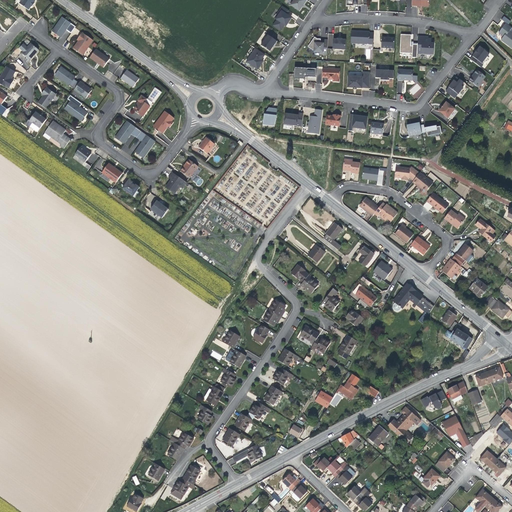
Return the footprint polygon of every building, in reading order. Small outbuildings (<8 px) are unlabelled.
[(21,0),(19,3),(29,10),(32,7),(34,5),(35,3),(35,2),(36,0),(21,0)] [(306,6),(310,1),(307,0),(294,0),(291,5),(302,12),(306,6)] [(287,14),(289,10),(283,6),(279,11),(281,12),(276,19),(277,19),(273,25),(281,30),(285,25),(287,22),(288,22),(291,17),(287,14)] [(506,23),(508,24),(510,21),(504,16),(502,20),(506,23)] [(66,29),(71,33),(76,27),(63,17),(53,31),(61,37),(64,33),(66,29)] [(511,27),(508,24),(506,23),(502,29),(499,33),(504,37),(509,30),(511,27)] [(511,32),(509,30),(504,37),(501,40),(511,48),(511,32)] [(78,44),(77,43),(73,48),(83,55),(93,40),(82,32),(77,39),(79,41),(80,41),(78,44)] [(361,34),(351,33),(351,44),(374,45),(374,34),(369,34),(369,33),(365,33),(365,34),(361,34)] [(278,41),(269,35),(262,45),(271,51),(275,46),(278,41)] [(412,54),(413,47),(412,47),(411,47),(412,36),(401,36),(400,54),(412,54)] [(327,54),(328,39),(322,39),(318,39),(315,37),(308,47),(314,50),(314,52),(320,52),(323,52),(323,54),(327,54)] [(426,37),(418,37),(418,46),(418,54),(434,55),(434,44),(432,44),(432,39),(429,39),(426,39),(426,37)] [(395,49),(395,39),(388,38),(382,38),(382,48),(395,49)] [(338,40),(333,39),(333,49),(346,50),(346,40),(342,40),(342,39),(340,39),(338,39),(338,40)] [(27,47),(23,52),(22,54),(30,61),(35,55),(39,50),(31,43),(27,47)] [(475,54),(470,59),(481,67),(485,62),(484,61),(487,57),(489,54),(480,47),(478,50),(477,49),(476,52),(474,54),(475,54)] [(262,60),(266,54),(256,48),(247,62),(258,69),(263,63),(261,61),(262,60)] [(96,49),(90,58),(99,64),(104,68),(110,59),(96,49)] [(6,67),(0,77),(0,84),(9,89),(13,82),(10,81),(12,78),(15,72),(6,67)] [(69,85),(74,79),(75,77),(68,72),(61,67),(55,75),(69,85)] [(305,79),(305,77),(305,74),(308,74),(308,77),(317,77),(317,68),(295,67),(295,74),(294,78),(300,78),(305,79)] [(331,78),(331,79),(333,80),(333,81),(340,82),(340,69),(323,68),(323,77),(329,77),(329,78),(331,78)] [(127,70),(121,78),(126,82),(133,87),(139,79),(127,70)] [(485,76),(477,70),(473,75),(469,81),(477,87),(485,76)] [(394,71),(376,71),(376,79),(381,79),(381,81),(385,81),(390,81),(390,80),(394,80),(394,71)] [(398,71),(398,81),(405,81),(413,81),(413,76),(413,71),(398,71)] [(370,75),(364,74),(364,77),(349,77),(349,88),(356,88),(363,88),(370,88),(370,75)] [(452,83),(449,86),(458,93),(465,84),(456,77),(452,83)] [(79,83),(74,79),(69,85),(75,89),(79,83)] [(88,87),(80,82),(79,83),(75,89),(74,90),(86,98),(92,90),(88,87)] [(458,93),(449,86),(446,91),(455,98),(458,93)] [(44,96),(38,103),(46,108),(56,94),(47,87),(43,92),(45,93),(44,96)] [(80,107),(82,104),(70,95),(68,99),(71,101),(65,109),(81,121),(87,113),(82,109),(80,107)] [(137,105),(134,110),(143,117),(150,107),(144,103),(147,99),(142,96),(138,101),(139,101),(138,103),(137,104),(137,105)] [(443,106),(439,111),(447,118),(454,109),(446,102),(443,106)] [(273,109),(269,107),(264,113),(263,124),(268,124),(268,122),(275,123),(276,118),(277,115),(273,114),(273,109)] [(165,111),(155,125),(164,132),(166,128),(166,127),(167,126),(168,125),(170,127),(173,123),(172,121),(174,118),(165,111)] [(30,127),(37,132),(46,120),(41,116),(36,112),(30,121),(29,120),(25,124),(30,127)] [(285,125),(298,126),(299,116),(293,115),(291,115),(286,114),(285,125)] [(351,114),(349,131),(353,131),(353,127),(367,129),(368,118),(362,117),(355,116),(355,115),(351,114)] [(327,116),(326,124),(340,126),(341,116),(336,115),(336,117),(334,116),(327,116)] [(322,117),(315,116),(313,116),(311,116),(310,122),(308,122),(307,126),(310,127),(309,133),(320,134),(322,117)] [(58,142),(63,135),(66,131),(53,121),(45,132),(58,142)] [(131,134),(136,127),(127,121),(116,138),(119,140),(124,144),(131,134)] [(377,123),(372,122),(371,133),(383,134),(385,124),(377,123)] [(409,136),(422,134),(421,126),(420,123),(415,124),(407,126),(409,136)] [(431,127),(425,128),(426,133),(427,133),(428,137),(442,134),(441,127),(437,127),(437,126),(431,127)] [(131,134),(136,138),(141,131),(136,127),(131,134)] [(141,131),(136,138),(142,142),(147,136),(141,131)] [(63,135),(58,142),(61,144),(60,146),(64,149),(69,142),(65,139),(67,137),(65,136),(63,135)] [(147,136),(142,142),(135,152),(140,155),(144,158),(155,141),(147,136)] [(202,143),(199,147),(207,153),(215,144),(206,137),(202,143)] [(81,146),(75,155),(85,162),(91,154),(86,150),(81,146)] [(186,164),(186,165),(185,166),(181,171),(189,178),(198,166),(189,159),(186,164)] [(359,173),(360,163),(352,162),(353,160),(344,159),(343,169),(349,170),(351,170),(351,173),(359,173)] [(102,173),(116,183),(122,174),(113,168),(114,167),(109,163),(102,173)] [(404,178),(403,180),(408,180),(408,179),(409,179),(409,178),(410,168),(396,167),(395,177),(402,178),(404,178)] [(410,168),(409,178),(411,178),(414,181),(419,173),(411,167),(410,168)] [(379,170),(364,168),(362,179),(371,180),(377,181),(379,170)] [(186,182),(172,173),(169,178),(171,180),(170,182),(165,188),(174,194),(180,186),(182,188),(185,184),(186,182)] [(414,181),(413,182),(420,188),(421,187),(422,188),(420,191),(420,193),(424,195),(426,195),(427,193),(426,191),(433,183),(420,173),(419,173),(414,181)] [(129,179),(122,189),(133,196),(140,187),(136,185),(135,186),(133,184),(132,183),(133,182),(129,179)] [(433,193),(427,201),(435,208),(443,213),(449,205),(439,198),(439,197),(433,193)] [(372,216),(374,214),(379,208),(372,202),(372,203),(365,198),(360,206),(372,216)] [(163,205),(157,200),(150,209),(162,218),(169,209),(163,205)] [(379,208),(374,214),(377,216),(378,215),(386,221),(387,219),(391,222),(398,213),(392,208),(387,204),(386,205),(383,202),(379,208)] [(428,211),(432,207),(426,202),(423,206),(428,211)] [(452,222),(459,227),(466,219),(459,213),(457,215),(451,210),(444,218),(451,224),(452,222)] [(495,231),(480,219),(475,225),(479,228),(479,227),(482,229),(479,233),(482,235),(491,242),(496,237),(493,234),(495,231)] [(325,234),(327,235),(334,240),(343,229),(334,222),(328,230),(325,234)] [(406,226),(403,224),(395,233),(407,243),(414,234),(409,230),(406,228),(406,226)] [(334,240),(327,235),(323,239),(338,250),(341,246),(334,240)] [(417,236),(411,245),(424,255),(430,246),(425,242),(417,236)] [(452,260),(460,267),(465,261),(466,261),(466,260),(471,254),(474,250),(465,244),(459,252),(457,254),(456,254),(452,260)] [(325,252),(322,249),(319,247),(316,245),(312,250),(308,256),(317,263),(325,252)] [(372,252),(364,246),(359,252),(364,255),(359,262),(365,267),(374,254),(372,252)] [(461,267),(460,267),(452,260),(451,259),(446,264),(441,270),(452,278),(455,275),(461,267)] [(387,265),(381,261),(373,271),(385,280),(393,270),(387,265)] [(298,279),(299,278),(304,271),(305,270),(298,265),(291,274),(295,277),(298,279)] [(304,271),(299,278),(303,282),(309,275),(304,271)] [(312,277),(309,275),(303,282),(301,285),(306,288),(312,293),(318,285),(311,279),(312,277)] [(363,277),(361,279),(369,285),(371,283),(363,277)] [(475,292),(480,297),(488,287),(477,279),(470,289),(475,292)] [(361,299),(358,303),(365,309),(368,304),(370,306),(377,298),(372,294),(360,284),(353,293),(361,299)] [(428,315),(433,306),(423,297),(423,296),(422,296),(422,295),(421,294),(420,294),(419,293),(418,292),(417,292),(415,290),(415,289),(410,285),(409,285),(407,284),(394,301),(395,302),(394,305),(393,307),(394,311),(397,312),(401,310),(402,308),(410,299),(416,304),(416,305),(428,315)] [(333,289),(324,300),(326,301),(327,302),(325,305),(332,311),(340,302),(334,297),(338,292),(333,289)] [(492,297),(486,304),(488,306),(494,299),(492,297)] [(505,315),(509,310),(498,301),(498,302),(494,299),(488,306),(502,318),(505,315)] [(273,326),(276,322),(276,321),(277,320),(279,321),(281,317),(283,313),(281,312),(282,310),(283,310),(286,306),(275,300),(263,321),(273,326)] [(351,309),(346,317),(350,321),(349,322),(351,323),(357,327),(363,319),(356,314),(356,313),(351,309)] [(457,317),(452,313),(449,311),(442,320),(450,326),(457,317)] [(424,312),(418,320),(423,324),(429,316),(424,312)] [(461,325),(458,323),(458,324),(455,322),(448,331),(446,334),(446,336),(451,339),(451,340),(463,347),(466,349),(473,339),(469,337),(464,333),(458,330),(461,325)] [(268,333),(269,330),(262,325),(260,328),(259,328),(253,337),(263,343),(268,336),(266,335),(268,333)] [(313,345),(316,340),(319,334),(312,330),(306,326),(301,335),(311,341),(310,343),(313,345)] [(223,338),(221,342),(233,348),(236,342),(240,336),(230,331),(225,339),(223,338)] [(341,350),(348,354),(354,344),(356,345),(358,342),(348,335),(343,342),(339,349),(341,350)] [(316,340),(313,345),(311,348),(315,350),(316,348),(324,353),(330,343),(325,340),(322,338),(319,342),(316,340)] [(299,357),(286,349),(282,355),(278,361),(288,366),(293,358),(297,360),(299,357)] [(246,356),(235,350),(233,353),(235,354),(230,362),(239,368),(243,361),(246,356)] [(349,354),(348,354),(341,350),(338,354),(346,359),(349,354)] [(225,359),(230,362),(235,354),(233,353),(230,351),(225,359)] [(339,375),(344,368),(338,364),(333,371),(339,375)] [(493,370),(487,372),(491,382),(503,378),(499,367),(493,370)] [(222,372),(226,374),(232,378),(234,374),(224,368),(222,372)] [(283,369),(282,373),(288,377),(292,379),(294,375),(283,369)] [(288,377),(282,373),(278,371),(276,374),(273,379),(283,385),(288,377)] [(491,382),(487,372),(482,374),(475,376),(479,387),(491,382)] [(232,378),(226,374),(221,382),(231,388),(234,383),(236,380),(232,378)] [(344,387),(340,385),(337,390),(339,391),(344,395),(345,393),(353,399),(358,390),(354,387),(355,385),(359,379),(353,374),(344,387)] [(467,391),(464,382),(456,386),(461,395),(467,391)] [(213,386),(211,390),(212,390),(206,400),(215,406),(218,400),(223,392),(213,386)] [(280,396),(282,392),(272,386),(269,392),(264,400),(273,405),(279,395),(280,396)] [(379,392),(370,386),(367,391),(375,397),(379,392)] [(461,395),(456,386),(452,388),(448,390),(452,399),(461,395)] [(446,398),(442,390),(434,394),(428,397),(427,396),(421,400),(425,407),(429,406),(429,402),(431,401),(434,407),(437,408),(440,406),(441,403),(440,401),(446,398)] [(468,393),(472,405),(482,402),(477,390),(468,393)] [(327,408),(332,398),(321,391),(320,393),(318,396),(315,401),(324,406),(327,408)] [(461,395),(452,399),(454,403),(463,398),(461,395)] [(502,410),(503,414),(507,409),(511,403),(511,402),(508,399),(505,403),(506,405),(502,410)] [(249,413),(255,416),(259,419),(264,410),(268,413),(271,409),(260,403),(258,406),(254,404),(252,408),(249,413)] [(199,408),(203,411),(209,414),(211,411),(201,405),(199,408)] [(394,420),(388,427),(397,435),(407,443),(413,436),(406,430),(404,429),(407,425),(409,427),(414,422),(417,425),(421,420),(416,416),(405,407),(403,410),(406,413),(404,414),(397,423),(394,420)] [(503,419),(511,426),(511,413),(507,409),(503,414),(500,416),(503,419)] [(209,414),(203,411),(198,419),(208,424),(210,420),(212,416),(209,414)] [(253,420),(252,420),(247,417),(242,414),(239,419),(235,425),(244,431),(249,423),(251,424),(253,420)] [(489,423),(492,426),(500,416),(497,414),(489,423)] [(443,423),(446,429),(454,425),(453,423),(454,422),(453,420),(457,419),(456,416),(443,423)] [(500,416),(492,426),(495,428),(503,419),(500,416)] [(465,435),(457,419),(453,420),(454,422),(453,423),(454,425),(446,429),(450,436),(454,434),(457,432),(460,437),(465,435)] [(509,445),(511,442),(511,441),(511,432),(509,431),(510,430),(504,424),(497,433),(501,436),(504,439),(503,440),(509,445)] [(302,429),(294,425),(289,433),(298,438),(300,435),(302,432),(301,431),(302,429)] [(388,434),(380,426),(375,432),(370,438),(378,446),(388,434)] [(241,435),(230,428),(227,433),(223,440),(233,446),(238,437),(239,438),(241,435)] [(439,431),(436,428),(431,435),(433,437),(439,431)] [(359,435),(353,430),(348,433),(341,437),(347,447),(349,445),(356,438),(359,435)] [(439,431),(433,437),(438,442),(443,436),(439,431)] [(178,440),(185,445),(189,447),(191,443),(194,439),(183,432),(178,440)] [(470,444),(472,447),(483,435),(482,432),(468,440),(470,444)] [(465,435),(460,437),(459,438),(463,447),(470,444),(468,440),(465,435)] [(183,448),(185,445),(178,440),(172,437),(170,440),(173,442),(183,448)] [(356,438),(349,445),(354,450),(360,443),(356,438)] [(184,449),(183,448),(173,442),(171,445),(173,446),(168,455),(177,460),(180,455),(184,449)] [(257,448),(258,449),(260,448),(258,444),(245,451),(247,453),(257,448)] [(278,452),(281,454),(288,450),(281,446),(278,452)] [(262,457),(258,449),(257,448),(247,453),(248,456),(250,459),(252,463),(262,457)] [(235,462),(248,456),(247,453),(245,451),(232,458),(235,462)] [(485,463),(489,467),(497,459),(487,451),(480,459),(485,463)] [(447,452),(438,461),(447,469),(451,464),(455,459),(447,452)] [(345,462),(339,456),(334,461),(331,464),(327,468),(332,472),(333,474),(333,475),(335,477),(347,465),(348,464),(345,462)] [(320,468),(324,471),(327,468),(331,464),(327,460),(324,458),(322,460),(319,458),(314,463),(317,466),(317,465),(320,468)] [(497,459),(489,467),(494,471),(499,475),(506,467),(497,459)] [(444,472),(447,469),(438,461),(435,465),(444,472)] [(165,469),(154,463),(152,466),(153,467),(148,475),(158,481),(162,474),(165,469)] [(183,479),(194,485),(196,482),(194,481),(200,470),(192,465),(188,471),(183,479)] [(347,465),(335,477),(338,479),(338,478),(342,482),(345,485),(355,475),(349,469),(349,468),(347,465)] [(420,473),(423,469),(417,465),(414,468),(420,473)] [(425,479),(422,483),(428,487),(430,484),(432,486),(436,481),(440,476),(432,469),(423,478),(425,479)] [(298,483),(292,477),(289,474),(282,481),(291,490),(298,483)] [(299,482),(301,481),(298,478),(294,475),(292,477),(298,483),(299,482)] [(183,479),(181,482),(189,487),(192,489),(194,485),(183,479)] [(181,499),(189,487),(181,482),(179,481),(176,486),(171,493),(181,499)] [(303,486),(299,482),(298,483),(291,490),(294,493),(300,499),(307,492),(304,489),(305,488),(303,486)] [(267,485),(264,488),(271,494),(274,491),(267,485)] [(350,497),(354,500),(361,493),(354,486),(347,494),(350,497)] [(361,493),(354,500),(353,501),(355,504),(368,491),(365,488),(361,493)] [(485,506),(492,498),(488,494),(483,489),(476,498),(481,503),(485,506)] [(358,506),(359,505),(366,498),(370,493),(368,491),(355,504),(358,506)] [(272,495),(279,503),(282,500),(274,493),(272,495)] [(298,501),(300,499),(294,493),(292,495),(292,497),(296,501),(298,501)] [(133,499),(132,498),(127,506),(137,511),(141,504),(140,503),(141,502),(143,498),(136,494),(133,499)] [(260,495),(251,504),(253,506),(262,497),(260,495)] [(409,502),(417,508),(419,506),(423,501),(424,502),(426,500),(421,495),(418,497),(416,495),(409,502)] [(366,498),(359,505),(362,509),(365,511),(373,504),(366,498)] [(497,502),(492,498),(485,506),(490,511),(492,511),(496,511),(502,506),(497,502)] [(312,511),(317,511),(323,507),(320,504),(321,504),(317,500),(315,501),(313,499),(306,506),(312,511)] [(414,511),(417,508),(409,502),(403,511),(414,511)] [(477,511),(479,511),(485,506),(481,503),(475,510),(477,511)]
